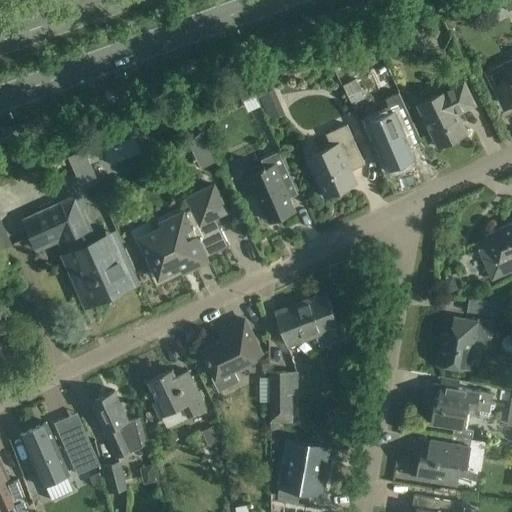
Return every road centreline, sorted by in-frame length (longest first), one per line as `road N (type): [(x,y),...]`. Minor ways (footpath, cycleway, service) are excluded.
road 1 (residential): [(0,402),(398,208)]
road 2 (residential): [(356,511),(404,253),(398,208)]
road 3 (secondary): [(0,98),(271,0)]
road 4 (residential): [(398,208),(511,155)]
road 5 (secondary): [(114,0),(0,41)]
